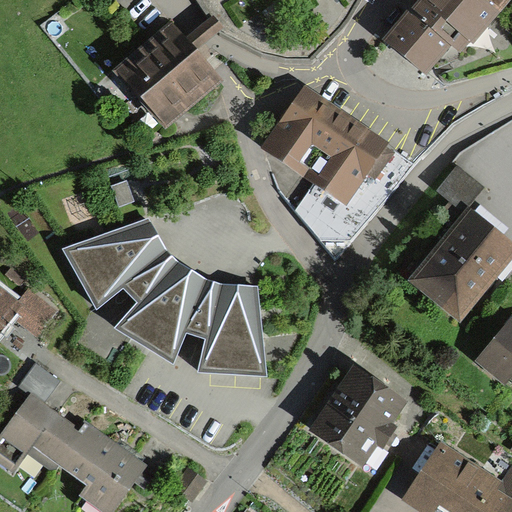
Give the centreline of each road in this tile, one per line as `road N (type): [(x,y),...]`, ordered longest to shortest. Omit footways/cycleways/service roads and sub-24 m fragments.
road 1 (residential): [(511,106),(457,137),(365,244),(292,401),(208,511)]
road 2 (residential): [(347,60),(295,67),(238,54),(209,42),(166,0)]
road 3 (residential): [(347,60),(361,80),(390,94),(426,97),(511,75)]
